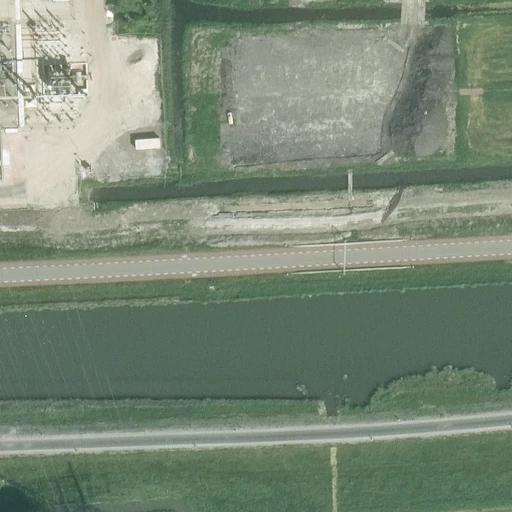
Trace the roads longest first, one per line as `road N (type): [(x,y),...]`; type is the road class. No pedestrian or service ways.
road 1 (secondary): [(0,273),(511,246)]
road 2 (unclassified): [(0,446),(511,420)]
